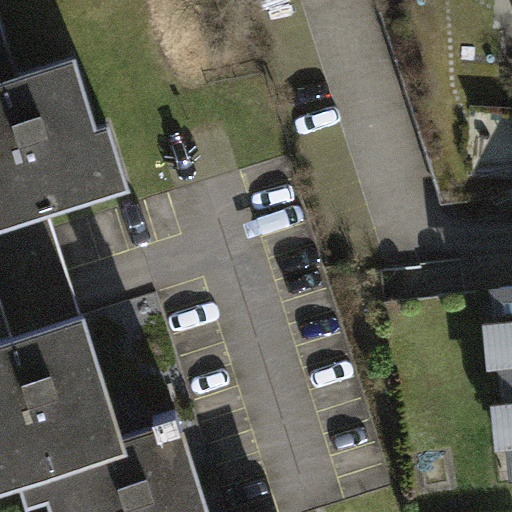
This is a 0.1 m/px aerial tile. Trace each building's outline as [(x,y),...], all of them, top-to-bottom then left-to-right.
[(0,3),(0,85),(25,78),(0,3)] [(95,129),(73,62),(25,78),(0,85),(0,227),(51,212),(128,187),(108,125),(95,129)] [(51,212),(0,227),(0,294),(14,338),(84,316),(69,269),(56,227),(51,212)] [(14,338),(0,342),(0,493),(21,486),(127,452),(123,437),(84,316),(14,338)] [(210,511),(178,419),(123,437),(127,452),(21,486),(28,506),(50,499),(53,511),(210,511)]
